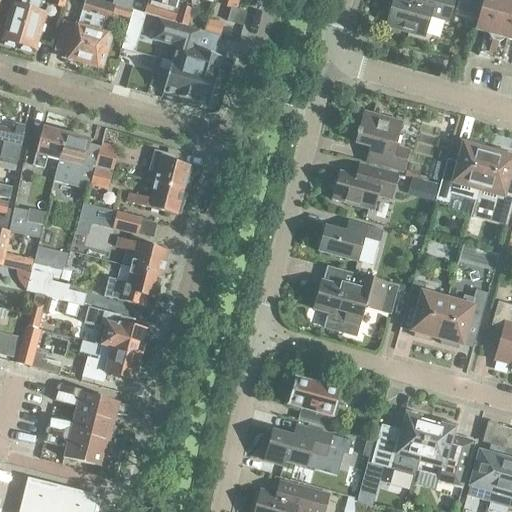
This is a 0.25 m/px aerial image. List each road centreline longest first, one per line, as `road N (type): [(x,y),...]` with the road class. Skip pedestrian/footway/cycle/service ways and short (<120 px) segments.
road 1 (residential): [(135,511),(228,138)]
road 2 (unclassified): [(264,335),(331,58)]
road 3 (unclassified): [(228,138),(0,74)]
road 4 (residential): [(511,404),(318,351)]
road 5 (unclassified): [(511,106),(331,58)]
road 6 (residential): [(223,511),(264,335)]
road 7 (unclassified): [(228,138),(266,0)]
